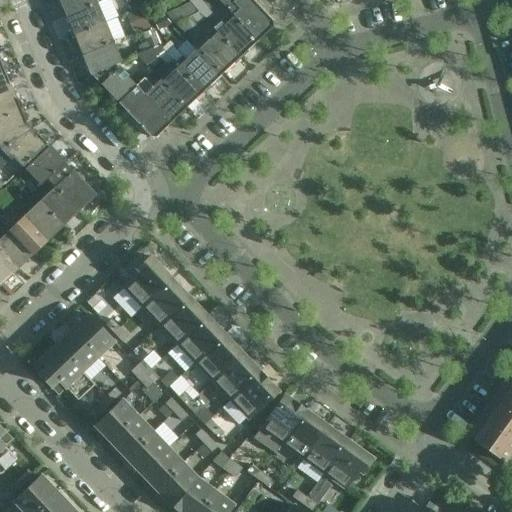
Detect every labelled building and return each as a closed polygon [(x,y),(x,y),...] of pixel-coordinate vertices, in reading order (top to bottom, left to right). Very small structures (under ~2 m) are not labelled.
[(60,0),(67,17),(98,4),(97,3),(104,0),(60,0)] [(124,0),(129,13),(139,9),(135,0),(124,0)] [(217,0),(196,0),(208,12),(219,1),(217,0)] [(272,22),(251,0),(217,0),(219,1),(234,17),(257,42),(272,28),(272,22)] [(189,3),(165,14),(176,25),(198,13),(189,3)] [(106,23),(98,4),(67,17),(75,36),(106,23)] [(257,42),(234,17),(223,28),(220,24),(214,30),(240,58),(257,41),(257,42)] [(142,19),(127,25),(131,35),(146,30),(142,19)] [(114,43),(106,23),(75,36),(83,56),(114,43)] [(141,34),(148,49),(158,44),(152,30),(141,34)] [(222,74),(240,58),(214,30),(208,35),(204,31),(193,41),(193,42),(193,43),(199,50),(222,74)] [(83,56),(91,75),(121,62),(114,43),(83,56)] [(164,52),(158,46),(158,44),(148,49),(136,56),(145,65),(164,52)] [(186,62),(182,58),(175,64),(202,93),(222,74),(199,50),(186,62)] [(155,76),(160,81),(186,109),(202,93),(175,64),(170,69),(167,65),(155,76)] [(136,87),(124,74),(118,68),(101,85),(127,113),(144,96),(136,87)] [(0,74),(0,97),(12,92),(4,72),(0,74)] [(160,81),(152,89),(144,79),(136,87),(144,96),(159,112),(170,123),(186,109),(160,81)] [(0,97),(0,120),(20,112),(12,92),(0,97)] [(142,129),(150,138),(156,138),(170,124),(170,123),(159,112),(144,96),(127,113),(142,129)] [(0,150),(28,131),(27,129),(20,112),(0,120),(0,150)] [(28,131),(0,150),(9,161),(12,158),(22,168),(46,145),(36,134),(34,137),(28,131)] [(64,163),(49,147),(25,171),(40,187),(47,180),(64,163)] [(94,194),(64,163),(47,180),(55,187),(54,188),(77,212),(94,196),(94,194)] [(28,182),(23,186),(31,194),(36,190),(28,182)] [(39,202),(62,226),(77,212),(54,188),(39,202)] [(0,210),(9,202),(0,192),(0,210)] [(11,203),(18,212),(25,206),(17,197),(11,203)] [(39,202),(24,217),(46,241),(62,226),(39,202)] [(31,255),(41,246),(46,241),(24,217),(8,232),(31,255)] [(0,253),(16,270),(31,255),(8,232),(0,239),(0,253)] [(0,253),(0,284),(16,270),(0,253)] [(125,287),(112,299),(130,318),(142,307),(171,280),(171,279),(171,278),(153,259),(152,259),(150,257),(148,259),(138,267),(139,268),(137,270),(140,273),(125,287)] [(178,286),(177,286),(171,280),(142,307),(160,326),(189,298),(188,298),(189,297),(178,286)] [(95,296),(87,303),(98,315),(106,308),(95,296)] [(195,304),(195,305),(189,298),(160,326),(177,344),(206,317),(206,316),(195,304)] [(113,342),(88,315),(71,331),(97,358),(113,342)] [(206,317),(177,344),(195,363),(224,335),(223,335),(224,334),(213,323),(212,323),(206,317)] [(105,325),(114,334),(119,328),(111,320),(106,325),(105,325)] [(128,337),(119,328),(114,334),(122,343),(128,337)] [(97,358),(71,331),(56,346),(81,372),(82,372),(97,358)] [(224,335),(195,363),(212,381),(242,353),(231,341),(230,342),(224,335)] [(78,401),(94,385),(82,372),(81,372),(56,346),(39,361),(47,369),(40,375),(51,387),(52,386),(55,389),(59,393),(65,388),(78,401)] [(242,353),(212,381),(230,400),(259,373),(253,366),(253,365),(242,353)] [(142,361),(136,367),(144,375),(150,370),(142,361)] [(144,375),(136,367),(130,372),(139,381),(144,375)] [(159,378),(150,370),(144,375),(153,384),(159,378)] [(260,373),(259,373),(230,400),(248,419),(277,392),(270,385),(271,384),(269,382),(262,374),(262,375),(260,373)] [(144,375),(139,381),(147,389),(152,384),(153,384),(144,375)] [(147,389),(143,393),(152,402),(161,393),(152,384),(147,389)] [(114,389),(106,397),(111,403),(120,394),(114,389)] [(186,406),(192,401),(184,392),(178,398),(186,406)] [(505,463),(511,452),(511,394),(477,443),(505,463)] [(282,444),(305,411),(303,409),(295,403),(292,402),(284,396),(261,428),(282,444)] [(111,403),(106,397),(97,405),(103,411),(111,403)] [(165,404),(173,413),(179,407),(170,399),(165,404)] [(111,443),(137,417),(122,401),(95,427),(111,443)] [(200,409),(192,401),(186,406),(195,415),(200,409)] [(103,411),(97,405),(88,413),(93,418),(94,419),(103,411)] [(187,416),(179,407),(173,413),(181,422),(187,416)] [(305,411),(282,444),(303,459),(327,426),(313,416),(313,417),(305,411)] [(137,417),(111,443),(126,458),(152,433),(137,417)] [(210,419),(204,425),(212,433),(218,428),(210,419)] [(327,426),(303,459),(324,474),(347,441),(340,436),(340,435),(327,426)] [(0,475),(17,459),(4,446),(9,441),(5,437),(5,436),(2,433),(3,432),(0,428),(0,475)] [(195,435),(203,444),(209,439),(200,430),(195,435)] [(141,474),(167,449),(152,433),(126,458),(141,474)] [(217,447),(209,439),(203,444),(211,453),(217,447)] [(347,441),(324,474),(345,489),(358,471),(361,474),(363,471),(364,472),(371,462),(370,461),(372,459),(370,457),(348,441),(348,442),(347,441)] [(156,490),(182,464),(167,449),(141,474),(156,490)] [(228,474),(235,464),(229,459),(222,469),(228,474)] [(166,500),(165,500),(173,507),(197,480),(182,464),(156,490),(166,500)] [(241,469),(235,464),(228,474),(235,478),(241,469)] [(247,472),(256,479),(261,473),(251,466),(247,472)] [(19,478),(24,484),(33,476),(32,475),(27,470),(19,478)] [(270,480),(261,473),(256,479),(266,486),(270,480)] [(23,511),(35,511),(56,493),(41,477),(14,502),(23,511)] [(15,493),(24,484),(19,478),(10,487),(15,493)] [(178,511),(199,511),(214,492),(197,480),(173,507),(178,511)] [(7,501),(15,493),(10,487),(1,495),(7,501)] [(258,494),(252,489),(245,499),(251,503),(258,494)] [(301,504),(306,498),(297,491),(292,497),(301,504)] [(227,511),(233,505),(214,492),(199,511),(227,511)] [(67,511),(71,509),(56,493),(35,511),(67,511)] [(316,505),(306,498),(301,504),(311,511),(316,505)]
